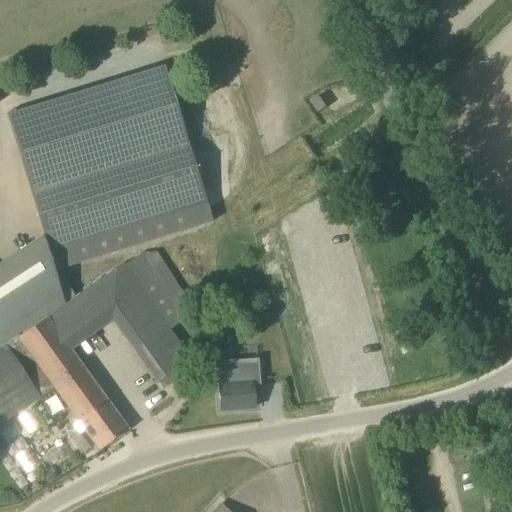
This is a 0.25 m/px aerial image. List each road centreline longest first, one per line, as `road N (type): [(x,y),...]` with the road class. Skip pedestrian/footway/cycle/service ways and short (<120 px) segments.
road 1 (unclassified): [(42,511),(71,492),(190,445),(464,392),(511,369)]
road 2 (unclassified): [(511,297),(395,96),(386,60),(388,0)]
